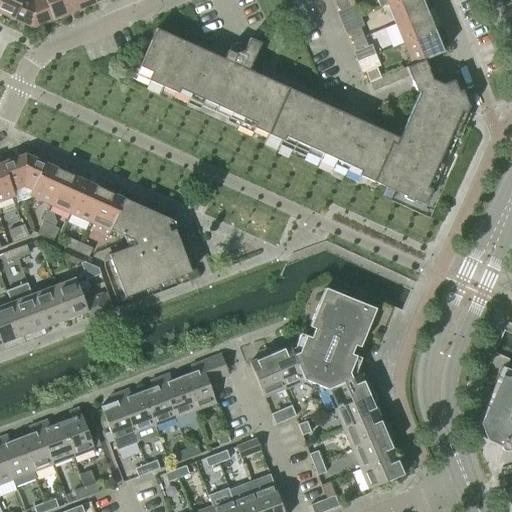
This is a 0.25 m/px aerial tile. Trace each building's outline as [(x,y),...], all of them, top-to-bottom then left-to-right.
[(0,0),(0,13),(34,29),(33,0),(32,0),(0,0)] [(34,0),(33,1),(33,0),(34,29),(74,12),(68,0),(34,0)] [(68,0),(74,12),(104,0),(68,0)] [(336,12),(340,24),(359,16),(353,0),(341,0),(336,2),(340,11),(336,12)] [(388,5),(396,24),(427,11),(422,0),(398,0),(380,8),(388,5)] [(396,24),(404,44),(435,31),(427,11),(396,24)] [(349,32),(352,42),(364,37),(360,28),(364,27),(359,16),(340,24),(345,34),(349,32)] [(148,81),(374,182),(393,141),(341,118),(342,113),(288,89),(286,94),(243,74),(245,69),(248,71),(261,43),(250,38),(247,46),(240,44),(233,46),(230,52),(228,51),(224,60),(227,61),(225,66),(183,47),(185,42),(157,29),(138,71),(150,77),(148,81)] [(413,65),(432,57),(444,52),(435,31),(404,44),(413,65)] [(352,52),(357,63),(361,62),(375,56),(371,45),(367,46),(364,37),(352,42),(356,50),(352,52)] [(370,83),(381,78),(377,68),(380,67),(375,56),(361,62),(357,63),(361,74),(365,72),(368,79),(370,83)] [(381,78),(370,83),(374,91),(410,76),(416,89),(415,90),(425,95),(383,186),(404,195),(405,198),(413,201),(413,200),(424,204),(469,106),(462,89),(457,91),(438,83),(441,76),(432,57),(413,65),(394,73),(381,78)] [(32,190),(44,163),(25,155),(1,163),(7,178),(12,191),(13,191),(24,187),(32,190)] [(7,178),(1,163),(0,163),(0,202),(15,196),(13,191),(12,191),(7,178)] [(29,196),(50,205),(65,172),(44,163),(32,190),(29,196)] [(50,205),(70,214),(85,181),(65,172),(50,205)] [(70,214),(90,223),(105,190),(85,181),(70,214)] [(111,230),(126,199),(105,190),(90,223),(110,232),(111,230)] [(171,219),(126,199),(111,230),(133,240),(135,245),(108,255),(124,297),(191,272),(171,219)] [(37,234),(45,237),(50,226),(42,222),(37,234)] [(24,225),(16,228),(21,240),(29,237),(24,225)] [(50,226),(45,237),(52,241),(58,229),(50,226)] [(21,240),(16,228),(8,231),(13,243),(21,240)] [(64,246),(76,252),(80,243),(68,238),(64,246)] [(80,243),(76,252),(88,257),(91,248),(80,243)] [(26,245),(15,249),(18,258),(29,254),(26,245)] [(18,258),(15,249),(2,253),(5,263),(18,258)] [(88,287),(83,276),(77,278),(82,290),(88,287)] [(75,278),(52,287),(64,319),(86,311),(89,319),(109,311),(102,293),(83,300),(75,278)] [(6,291),(10,303),(22,335),(44,327),(32,294),(27,283),(6,291)] [(52,287),(32,294),(44,327),(64,319),(52,287)] [(325,388),(350,377),(348,372),(355,356),(350,354),(354,344),(359,346),(372,313),(363,309),(365,304),(334,292),(331,297),(322,293),(308,326),(313,328),(310,338),(304,335),(298,352),(293,354),(304,380),(325,388)] [(10,303),(0,306),(0,339),(1,343),(22,335),(10,303)] [(266,349),(283,389),(304,380),(293,354),(289,345),(278,350),(275,345),(266,349)] [(249,363),(263,397),(283,389),(266,349),(257,353),(259,358),(249,363)] [(191,372),(181,375),(194,410),(214,402),(207,381),(227,374),(220,355),(189,366),(191,372)] [(501,448),(502,449),(503,450),(504,450),(506,450),(507,449),(508,449),(511,450),(511,372),(511,370),(504,366),(479,422),(486,438),(500,445),(500,447),(501,448)] [(168,374),(159,378),(173,418),(194,410),(181,375),(170,380),(168,374)] [(334,409),(373,392),(369,383),(364,385),(359,374),(350,377),(325,388),(334,409)] [(150,387),(140,391),(156,433),(157,433),(154,425),(173,418),(159,378),(148,382),(150,387)] [(128,389),(118,393),(137,442),(136,441),(138,440),(144,440),(150,437),(154,434),(156,433),(140,391),(130,395),(128,389)] [(334,409),(343,428),(377,414),(372,404),(377,401),(373,392),(334,409)] [(137,442),(118,393),(109,397),(110,402),(99,406),(116,450),(137,442)] [(270,414),(275,425),(294,416),(290,405),(270,414)] [(70,418),(59,422),(72,456),(100,446),(96,438),(90,440),(78,409),(68,412),(70,418)] [(343,428),(351,448),(390,431),(386,422),(381,424),(377,414),(343,428)] [(46,420),(37,424),(52,464),(72,456),(59,422),(48,426),(46,420)] [(298,423),(302,435),(310,432),(306,421),(298,423)] [(29,433),(18,437),(32,471),(52,464),(37,424),(27,428),(29,433)] [(351,448),(360,469),(394,454),(389,443),(394,441),(390,431),(351,448)] [(215,437),(218,446),(230,442),(226,433),(215,437)] [(6,436),(0,437),(0,448),(12,479),(32,471),(18,437),(8,441),(6,436)] [(235,446),(240,458),(260,451),(256,438),(235,446)] [(195,445),(185,449),(188,457),(199,453),(195,445)] [(0,483),(12,479),(0,448),(0,483)] [(188,457),(185,449),(174,453),(178,462),(188,457)] [(225,450),(214,454),(218,463),(228,459),(225,450)] [(309,454),(313,465),(321,461),(317,451),(309,454)] [(218,463),(214,454),(204,458),(207,467),(218,463)] [(394,454),(360,469),(368,488),(408,472),(404,462),(398,464),(394,454)] [(155,460),(145,464),(148,472),(159,468),(155,460)] [(321,461),(313,465),(317,475),(325,472),(321,461)] [(148,472),(145,464),(134,468),(137,477),(148,472)] [(185,465),(174,469),(177,478),(188,474),(185,465)] [(177,478),(174,469),(163,473),(166,482),(177,478)] [(310,505),(312,511),(323,511),(338,506),(329,482),(320,485),(326,499),(310,505)] [(94,483),(84,487),(87,496),(98,492),(94,483)] [(283,511),(273,483),(252,491),(260,511),(283,511)] [(87,496),(84,487),(73,491),(73,492),(64,496),(67,502),(76,499),(76,500),(87,496)] [(260,511),(252,491),(231,499),(236,511),(260,511)] [(54,498),(44,502),(47,511),(57,507),(54,498)] [(236,511),(231,499),(211,506),(212,511),(236,511)] [(44,511),(47,511),(44,502),(33,507),(34,511),(44,511)]
